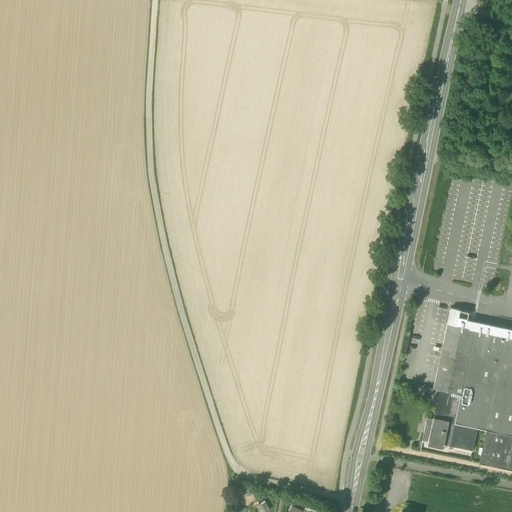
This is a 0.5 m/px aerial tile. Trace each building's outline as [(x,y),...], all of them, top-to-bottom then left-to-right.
[(450,308),(447,324),(457,326),(460,311),(460,310),(450,308)] [(469,312),(460,311),(457,326),(465,328),(467,321),(469,312)] [(475,330),(498,335),(499,328),(467,321),(465,328),(475,330)] [(434,389),(440,390),(450,392),(460,395),(461,395),(475,330),(465,328),(457,326),(447,324),(440,356),(433,389),(434,389)] [(511,330),(499,328),(498,335),(506,337),(511,337),(511,330)] [(478,428),(486,430),(506,337),(498,335),(475,330),(461,395),(460,395),(457,412),(454,423),(455,423),(478,428)] [(486,430),(511,435),(511,337),(506,337),(486,430)] [(406,367),(403,378),(412,380),(414,369),(406,367)] [(413,387),(411,399),(423,401),(426,389),(413,387)] [(440,390),(434,389),(432,401),(437,402),(440,390)] [(433,419),(444,422),(446,410),(450,392),(440,390),(437,402),(433,419)] [(450,392),(446,410),(457,412),(460,395),(450,392)] [(454,423),(457,412),(446,410),(444,422),(455,424),(455,423),(454,423)] [(430,442),(450,446),(451,443),(455,424),(444,422),(433,419),(427,418),(422,441),(430,442)] [(450,446),(473,451),(473,448),(477,429),(486,431),(486,430),(478,428),(455,423),(455,424),(451,443),(450,446)] [(511,435),(486,430),(486,431),(479,464),(511,470),(511,435)] [(264,500),(255,506),(259,511),(266,511),(271,509),(264,500)]
